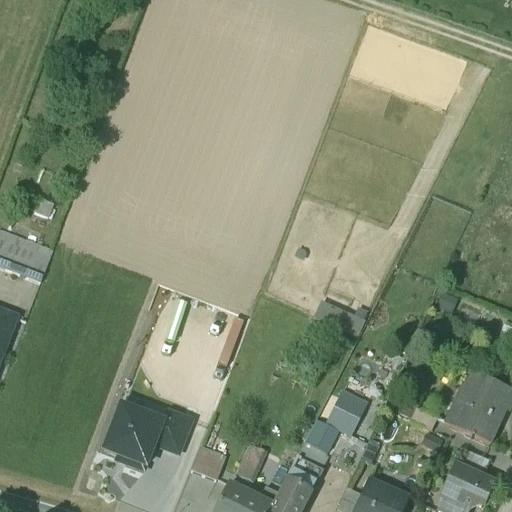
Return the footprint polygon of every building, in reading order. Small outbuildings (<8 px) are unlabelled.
[(37,205),(32,218),(46,223),(51,210),(37,205)] [(51,254),(0,234),(0,270),(39,286),(51,254)] [(353,347),(363,323),(318,304),(308,328),(353,347)] [(0,354),(13,320),(0,315),(0,354)] [(511,405),(511,397),(465,376),(456,396),(460,398),(445,430),(487,449),(503,415),(507,417),(511,405)] [(362,405),(339,393),(333,405),(324,423),(346,434),(362,405)] [(161,426),(119,411),(102,455),(125,464),(124,468),(142,475),(152,449),(161,426)] [(436,422),(414,412),(407,425),(429,435),(436,422)] [(189,425),(165,415),(161,426),(152,449),(177,458),(189,425)] [(315,425),(305,447),(326,457),(337,436),(315,425)] [(227,458),(200,447),(190,473),(217,483),(227,458)] [(264,456),(248,448),(234,479),(251,486),(264,456)] [(303,466),(294,461),(289,472),(282,485),(309,499),(321,475),(303,466)] [(479,511),(489,490),(453,473),(439,503),(441,504),(458,511),(474,511),(475,511),(479,511)] [(209,511),(240,511),(243,506),(239,504),(244,492),(227,484),(225,483),(209,511)] [(302,511),(309,499),(282,485),(274,502),(269,511),(302,511)] [(402,511),(406,504),(366,486),(360,499),(354,511),(402,511)] [(354,511),(360,499),(345,492),(335,511),(354,511)] [(258,494),(250,509),(254,511),(268,511),(269,511),(274,502),(258,494)]
